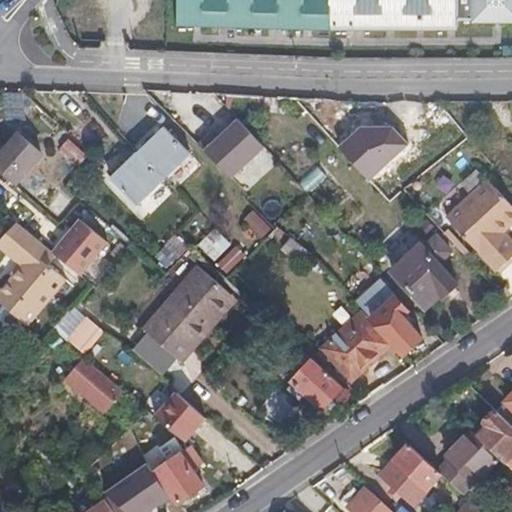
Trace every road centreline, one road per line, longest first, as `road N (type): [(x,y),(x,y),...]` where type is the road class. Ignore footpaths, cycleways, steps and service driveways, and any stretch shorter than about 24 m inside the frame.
road 1 (residential): [(0,65),(11,75),(511,79)]
road 2 (residential): [(511,324),(239,511)]
